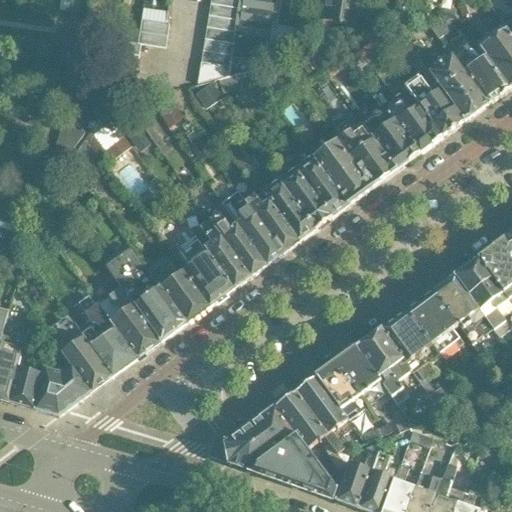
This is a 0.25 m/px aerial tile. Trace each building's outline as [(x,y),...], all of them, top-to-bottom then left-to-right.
[(240,0),(211,0),(211,6),(238,10),(240,0)] [(241,0),(229,80),(266,70),(269,54),(272,33),(277,0),(241,0)] [(327,0),(324,22),(338,25),(337,31),(342,32),(342,36),(354,38),(355,27),(357,27),(361,0),(327,0)] [(238,10),(211,6),(209,18),(237,22),(238,10)] [(455,21),(455,9),(442,13),(445,23),(450,21),(450,22),(455,21)] [(511,13),(500,22),(503,26),(511,38),(511,13)] [(237,22),(209,18),(207,30),(235,34),(237,22)] [(455,30),(450,22),(450,21),(445,23),(430,27),(439,40),(455,30)] [(168,38),(169,26),(168,26),(166,26),(166,25),(142,22),(140,34),(168,38)] [(392,37),(394,23),(389,22),(387,28),(364,25),(360,46),(373,42),(381,40),(392,37)] [(405,34),(406,25),(394,23),(392,37),(405,34)] [(511,91),(511,38),(503,26),(488,37),(487,36),(477,44),(476,42),(474,43),(510,93),(511,91)] [(235,34),(207,30),(205,41),(233,46),(235,34)] [(278,55),(281,34),(272,33),(269,54),(278,55)] [(166,50),(168,38),(140,34),(138,46),(141,46),(166,50)] [(386,50),(381,40),(373,42),(380,54),(386,50)] [(233,46),(205,41),(203,53),(231,57),(233,46)] [(141,46),(138,46),(113,42),(112,54),(139,58),(141,46)] [(510,93),(474,43),(465,50),(466,52),(454,60),(454,59),(451,61),(487,110),(510,93)] [(339,72),(335,61),(342,59),(340,52),(314,60),(326,76),(339,72)] [(231,57),(203,53),(201,65),(229,69),(231,57)] [(138,70),(139,58),(112,54),(110,66),(138,70)] [(487,110),(451,61),(428,78),(464,127),(487,110)] [(229,69),(201,65),(198,86),(227,78),(229,69)] [(136,82),(138,70),(110,66),(108,77),(136,82)] [(404,90),(405,89),(392,70),(386,74),(389,78),(385,81),(396,96),(401,92),(404,95),(386,109),(385,108),(383,109),(419,159),(442,143),(404,90)] [(134,93),(136,82),(108,77),(106,89),(108,89),(134,93)] [(464,127),(428,78),(422,82),(419,79),(405,89),(404,90),(442,143),(464,127)] [(225,101),(215,85),(195,98),(205,114),(225,101)] [(138,104),(134,93),(108,89),(103,117),(138,104)] [(419,159),(383,109),(374,117),(375,117),(363,126),(362,125),(361,126),(396,176),(419,159)] [(101,130),(86,140),(99,159),(105,167),(133,149),(110,117),(97,125),(101,130)] [(396,176),(361,126),(354,131),(346,122),(330,135),(336,144),(337,143),(373,192),(396,176)] [(92,164),(99,159),(86,140),(69,163),(85,187),(94,180),(90,174),(96,170),(92,164)] [(337,143),(336,144),(333,146),(332,144),(313,158),(314,160),(349,210),(373,192),(337,143)] [(349,210),(314,160),(307,151),(279,172),(278,173),(284,180),(320,231),(349,210)] [(278,173),(279,172),(275,168),(269,173),(277,185),(263,195),(269,203),(269,204),(299,246),(320,231),(284,180),(278,173)] [(46,193),(57,178),(38,173),(33,189),(46,193)] [(60,205),(50,191),(31,215),(38,224),(60,205)] [(223,207),(237,227),(267,269),(283,257),(249,210),(238,195),(223,207)] [(299,246),(269,204),(263,208),(255,197),(251,200),(252,200),(246,205),(250,209),(249,210),(283,257),(299,246)] [(267,269),(237,227),(231,231),(220,216),(210,223),(216,230),(251,281),(267,269)] [(0,257),(1,256),(22,228),(0,220),(0,257)] [(216,230),(210,223),(200,230),(212,245),(206,250),(205,250),(235,293),(251,281),(216,230)] [(205,250),(206,250),(198,240),(179,254),(187,266),(192,263),(194,266),(184,274),(211,310),(235,293),(205,250)] [(511,253),(505,244),(482,261),(511,302),(511,253)] [(160,292),(161,291),(132,250),(107,268),(122,290),(121,291),(162,346),(186,328),(160,292)] [(511,302),(482,261),(457,279),(494,330),(497,334),(496,335),(500,340),(511,332),(498,311),(510,303),(511,305),(511,302)] [(211,310),(184,274),(179,278),(171,267),(156,278),(164,289),(161,291),(160,292),(186,328),(211,310)] [(494,330),(457,279),(436,294),(461,327),(459,329),(472,346),(494,330)] [(138,363),(162,346),(121,291),(99,307),(97,308),(138,363)] [(454,332),(459,329),(461,327),(436,294),(408,314),(439,357),(456,344),(459,349),(464,346),(454,332)] [(113,381),(138,363),(101,313),(97,308),(99,307),(91,297),(90,298),(79,306),(95,329),(84,337),(82,339),(113,381)] [(28,305),(22,309),(28,317),(33,313),(28,305)] [(0,349),(4,337),(2,337),(9,312),(0,309),(0,349)] [(439,357),(408,314),(384,332),(414,373),(412,375),(438,409),(444,405),(427,381),(435,375),(428,365),(439,357)] [(74,327),(53,342),(72,370),(73,369),(92,396),(104,388),(113,381),(82,339),(84,337),(75,326),(74,327)] [(399,385),(412,375),(414,373),(384,332),(359,350),(390,393),(389,395),(398,407),(409,399),(399,385)] [(18,370),(19,370),(26,344),(4,337),(0,349),(0,402),(9,405),(18,370)] [(390,393),(359,350),(338,365),(370,408),(389,395),(390,393)] [(370,408),(338,365),(317,380),(348,423),(349,423),(370,408)] [(73,369),(72,370),(63,376),(59,375),(45,371),(44,377),(43,377),(34,412),(60,420),(68,414),(92,396),(73,369)] [(43,377),(19,370),(18,370),(9,405),(34,412),(43,377)] [(348,423),(317,380),(298,394),(348,462),(349,457),(342,448),(347,444),(344,438),(355,431),(349,423),(348,423)] [(348,462),(298,394),(277,409),(298,437),(314,460),(325,452),(329,457),(335,453),(338,457),(339,457),(346,466),(348,462)] [(298,437),(277,409),(227,446),(231,466),(250,473),(298,437)] [(387,437),(383,429),(363,437),(367,446),(387,437)] [(495,446),(499,437),(487,432),(484,441),(484,442),(495,446)] [(437,443),(413,434),(410,443),(434,451),(437,443)] [(314,460),(298,437),(250,473),(333,502),(334,503),(338,492),(337,491),(314,460)] [(506,449),(510,441),(499,437),(495,446),(506,449)] [(360,511),(380,455),(384,442),(363,452),(368,458),(364,470),(350,466),(337,503),(360,511)] [(511,468),(511,457),(502,454),(498,463),(511,468)] [(385,511),(396,482),(396,481),(384,477),(391,459),(380,455),(360,511),(385,511)] [(459,511),(465,496),(450,491),(460,463),(452,460),(448,469),(443,484),(445,485),(435,511),(459,511)] [(410,511),(423,477),(420,476),(415,491),(404,486),(409,471),(401,467),(396,481),(396,482),(385,511),(410,511)] [(435,511),(445,485),(443,484),(423,477),(410,511),(435,511)] [(482,511),(485,506),(484,505),(493,481),(483,477),(475,499),(465,496),(459,511),(482,511)]
